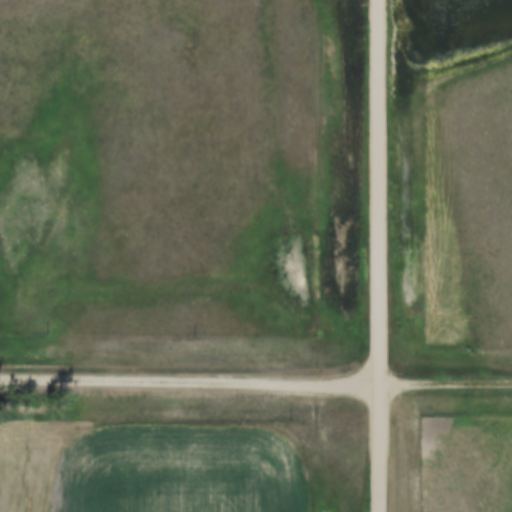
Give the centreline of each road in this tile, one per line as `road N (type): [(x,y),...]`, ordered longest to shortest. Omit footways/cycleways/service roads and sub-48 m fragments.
road 1 (residential): [(383,511),(380,0)]
road 2 (track): [(511,382),(384,382)]
